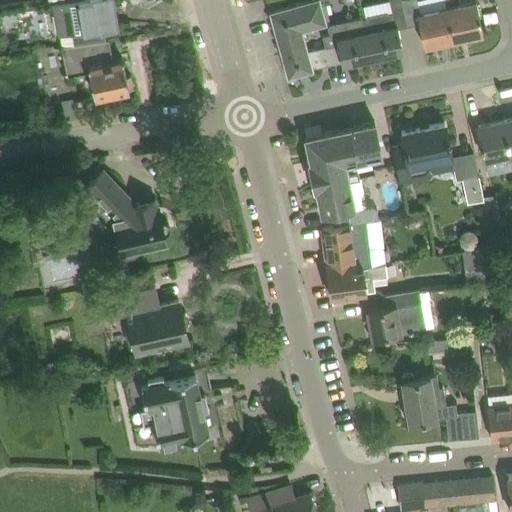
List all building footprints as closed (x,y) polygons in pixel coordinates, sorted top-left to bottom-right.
[(105,37),(103,26),(118,24),(118,23),(117,23),(112,0),(54,0),(52,0),(58,35),(72,32),(74,41),(74,42),(105,37)] [(302,0),(269,9),(281,53),(287,76),(314,68),(313,66),(330,62),(326,45),(325,45),(325,44),(308,49),(302,29),(326,21),(320,0),(302,0)] [(446,3),(454,38),(483,32),(476,0),(466,0),(460,1),(460,0),(443,0),(444,3),(446,3)] [(444,3),(416,8),(424,44),(454,38),(446,3),(444,3)] [(403,49),(399,29),(394,9),(388,11),(387,10),(365,14),(365,16),(368,28),(373,55),(403,49)] [(342,62),(373,55),(368,28),(365,16),(362,16),(362,15),(328,22),(329,24),(327,24),(329,32),(322,34),(325,44),(325,45),(326,45),(330,62),(341,60),(342,62)] [(89,69),(91,76),(95,95),(96,95),(96,93),(133,85),(130,73),(126,73),(122,56),(121,56),(121,57),(113,59),(108,37),(105,38),(105,37),(74,42),(74,41),(61,44),(61,47),(67,74),(89,69)] [(511,116),(503,118),(510,150),(511,155),(510,155),(511,162),(511,116)] [(481,144),(483,155),(510,150),(503,118),(477,124),(481,144)] [(374,119),(349,125),(356,158),(358,169),(372,166),(370,156),(382,154),(374,119)] [(430,176),(432,171),(430,160),(452,156),(449,140),(445,121),(401,130),(403,139),(404,142),(392,144),(401,182),(430,176)] [(345,160),(356,158),(349,125),(304,134),(310,159),(310,160),(343,152),(345,160)] [(349,178),(348,172),(358,169),(356,158),(345,160),(343,152),(310,160),(310,159),(308,159),(314,187),(316,186),(315,185),(349,178)] [(75,172),(74,159),(49,162),(50,175),(75,172)] [(481,183),(476,162),(454,167),(456,178),(462,176),(464,187),(481,183)] [(140,246),(146,244),(166,239),(164,234),(166,234),(168,233),(169,231),(170,229),(170,228),(170,227),(170,226),(170,225),(169,224),(168,223),(167,222),(167,221),(165,221),(164,220),(161,220),(158,206),(155,207),(155,205),(153,206),(153,207),(149,208),(148,207),(146,207),(147,209),(142,210),(140,201),(133,203),(102,169),(78,191),(90,204),(91,203),(97,209),(91,215),(95,219),(87,221),(91,238),(115,232),(120,253),(123,252),(124,254),(127,255),(129,256),(131,256),(133,256),(135,255),(136,253),(138,251),(139,249),(140,246)] [(321,211),(330,209),(331,213),(356,208),(356,207),(354,204),(349,178),(315,185),(316,186),(321,211)] [(500,219),(495,193),(484,195),(489,221),(500,219)] [(366,217),(366,218),(378,216),(376,206),(370,203),(356,207),(356,208),(359,219),(366,217)] [(331,213),(331,223),(359,219),(356,208),(331,213)] [(423,222),(423,216),(420,211),(414,210),(410,214),(409,220),(412,224),(418,225),(423,222)] [(331,223),(331,224),(322,225),(327,259),(354,257),(355,265),(385,261),(383,246),(378,241),(368,242),(366,218),(366,217),(359,219),(331,223)] [(497,230),(500,246),(511,244),(511,237),(510,228),(497,230)] [(45,258),(67,253),(62,233),(40,238),(45,258)] [(462,249),(467,282),(498,277),(493,244),(462,249)] [(327,259),(331,293),(374,288),(373,275),(386,273),(385,261),(355,265),(354,257),(327,259)] [(179,298),(160,302),(153,304),(149,285),(105,295),(109,313),(125,310),(126,315),(121,316),(127,344),(132,343),(134,349),(187,337),(179,298)] [(383,292),(385,304),(367,307),(372,335),(392,331),(392,332),(425,326),(418,286),(383,292)] [(466,334),(426,338),(427,351),(432,351),(433,355),(467,351),(466,334)] [(498,352),(507,351),(505,335),(496,336),(498,352)] [(64,357),(48,359),(50,376),(64,374),(63,365),(65,365),(64,357)] [(457,412),(455,400),(446,402),(443,384),(439,385),(437,373),(415,376),(414,374),(411,371),(403,372),(402,376),(406,405),(403,408),(404,415),(408,417),(409,421),(457,412)] [(212,388),(208,372),(196,375),(196,373),(165,380),(164,375),(148,378),(149,384),(141,385),(146,407),(152,406),(155,421),(154,421),(159,443),(209,432),(200,391),(212,388)] [(511,434),(511,400),(487,403),(491,436),(511,434)] [(477,411),(462,412),(464,436),(479,435),(477,411)] [(488,474),(473,476),(475,500),(490,499),(488,474)] [(473,476),(459,477),(462,501),(475,500),(473,476)] [(459,477),(446,478),(449,502),(462,501),(459,477)] [(446,478),(433,479),(435,503),(449,502),(446,478)] [(433,479),(418,481),(421,504),(435,503),(433,479)] [(421,504),(418,481),(398,483),(403,505),(421,504)] [(259,511),(316,511),(309,490),(294,495),(290,482),(247,495),(251,508),(258,506),(259,511)]
